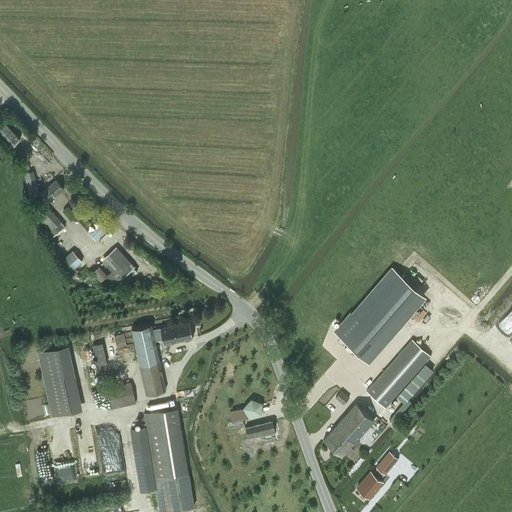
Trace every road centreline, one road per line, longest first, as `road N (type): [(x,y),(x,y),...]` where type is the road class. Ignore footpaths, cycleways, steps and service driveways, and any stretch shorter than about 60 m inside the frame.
road 1 (unclassified): [(337,511),(253,311),(130,213),(0,80)]
road 2 (track): [(325,481),(511,267)]
road 3 (track): [(141,511),(125,413),(178,394),(181,364),(197,342),(253,311)]
road 4 (unknown): [(130,213),(100,250),(90,249),(57,205),(88,170)]
